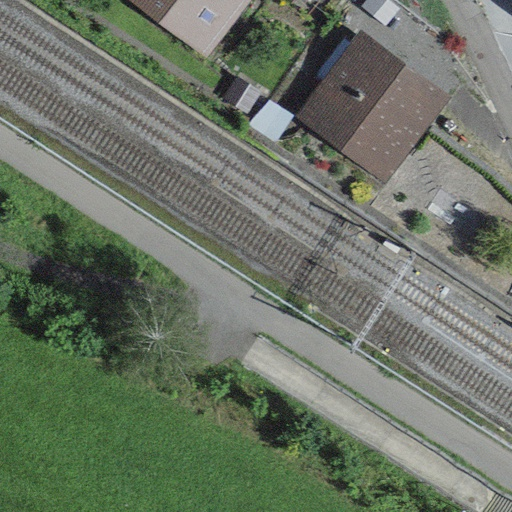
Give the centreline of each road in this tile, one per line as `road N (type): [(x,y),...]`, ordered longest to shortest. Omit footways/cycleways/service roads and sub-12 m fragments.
road 1 (residential): [(212,279),(511,468)]
road 2 (residential): [(212,279),(0,140)]
road 3 (residential): [(511,108),(458,0)]
